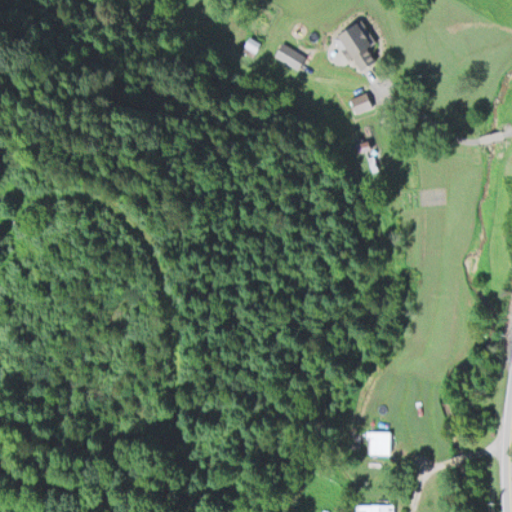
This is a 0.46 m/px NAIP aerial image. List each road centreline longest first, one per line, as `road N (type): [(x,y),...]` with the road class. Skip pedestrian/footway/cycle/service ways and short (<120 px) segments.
road 1 (track): [(0,203),(17,195),(105,194),(152,241),(187,412),(195,511)]
road 2 (residential): [(511,130),(488,141),(455,139),(399,97),(323,76),(264,73),(105,0)]
